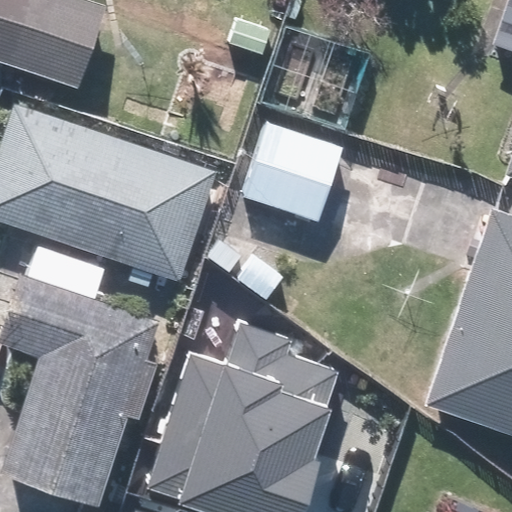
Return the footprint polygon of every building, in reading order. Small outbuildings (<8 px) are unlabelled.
[(0,0),(0,55),(81,83),(108,0),(0,0)] [(511,0),(501,0),(491,41),(511,46),(511,158),(508,175),(511,176),(511,0)] [(338,38),(288,18),(256,96),(306,116),(338,38)] [(217,164),(16,98),(0,148),(0,214),(181,274),(217,164)] [(349,141),(263,118),(241,196),(327,220),(349,141)] [(511,212),(483,203),(420,394),(511,424),(511,212)] [(0,340),(40,355),(3,458),(99,493),(130,410),(141,414),(160,361),(150,358),(163,323),(96,299),(106,270),(36,244),(27,271),(19,268),(0,320),(0,340)] [(190,331),(144,468),(277,511),(286,511),(339,356),(285,339),(289,325),(237,308),(226,343),(190,331)] [(132,511),(183,511),(138,497),(132,511)]
